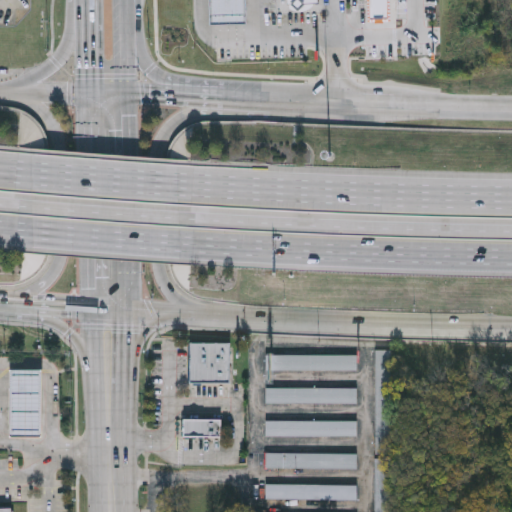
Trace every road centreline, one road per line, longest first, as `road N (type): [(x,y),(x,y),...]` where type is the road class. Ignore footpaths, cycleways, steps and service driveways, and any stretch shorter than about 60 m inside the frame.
road 1 (secondary): [(107,310),(511,325)]
road 2 (motorway): [(511,231),(167,217)]
road 3 (motorway): [(511,201),(167,188)]
road 4 (motorway): [(168,243),(511,256)]
road 5 (secondary): [(511,107),(338,104)]
road 6 (motorway): [(167,188),(15,173)]
road 7 (motorway): [(17,232),(168,243)]
road 8 (motorway): [(167,217),(17,206)]
road 9 (primary): [(88,3),(58,67),(0,92)]
road 10 (primary): [(6,302),(75,339),(108,382)]
road 11 (secondary): [(338,104),(218,100)]
